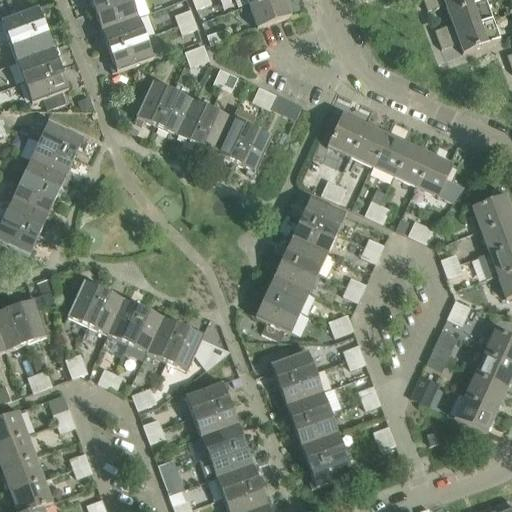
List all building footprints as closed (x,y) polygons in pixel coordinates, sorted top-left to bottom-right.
[(131,1),(130,0),(84,0),(86,3),(90,2),(94,15),(131,1)] [(209,0),(201,0),(192,4),(196,13),(212,7),(209,0)] [(290,19),(282,0),(269,0),(249,8),(257,31),(290,19)] [(445,8),(448,18),(486,4),(484,0),(438,0),(424,5),(428,15),(445,8)] [(138,21),(131,1),(94,15),(99,27),(96,29),(98,36),(138,21)] [(435,34),(438,43),(493,23),(486,4),(448,18),(452,27),(435,34)] [(0,46),(1,48),(9,45),(45,32),(40,20),(45,18),(42,10),(0,24),(0,46)] [(190,14),(175,20),(178,29),(194,23),(190,14)] [(145,41),(138,21),(98,36),(101,43),(105,42),(109,55),(145,41)] [(194,23),(178,29),(182,38),(197,32),(194,23)] [(501,44),(493,23),(438,43),(442,53),(459,46),(463,58),(501,44)] [(50,46),(45,32),(9,45),(16,65),(57,50),(55,44),(50,46)] [(206,40),(209,49),(225,43),(221,34),(206,40)] [(153,63),(145,41),(109,55),(114,68),(110,69),(113,78),(153,63)] [(204,49),(194,53),(200,68),(209,65),(204,49)] [(23,85),(60,72),(55,60),(60,58),(57,50),(16,65),(23,85)] [(194,53),(185,56),(190,72),(200,68),(194,53)] [(65,86),(60,72),(23,85),(31,107),(43,103),(47,114),(65,108),(61,96),(68,94),(72,92),(70,84),(65,86)] [(219,72),(212,87),(221,92),(228,77),(219,72)] [(228,77),(221,92),(230,96),(237,81),(228,77)] [(143,125),(156,130),(172,95),(152,86),(133,125),(141,129),(143,125)] [(258,91),(251,105),(260,109),(267,95),(258,91)] [(192,104),(172,95),(156,130),(169,136),(167,141),(174,144),(192,104)] [(267,95),(260,109),(269,113),(276,99),(267,95)] [(211,113),(192,104),(174,144),(181,147),(183,143),(195,148),(211,113)] [(231,122),(211,113),(195,148),(208,154),(206,159),(213,162),(231,122)] [(327,150),(349,160),(364,128),(342,118),(327,150)] [(250,131),(231,122),(213,162),(219,165),(221,161),(235,167),(250,131)] [(39,144),(75,161),(81,148),(84,150),(87,143),(48,125),(39,144)] [(386,138),(364,128),(349,160),(371,170),(386,138)] [(271,141),(250,131),(235,167),(247,172),(245,177),(253,180),(271,141)] [(371,170),(392,180),(407,148),(386,138),(371,170)] [(69,174),(75,161),(39,144),(30,164),(69,183),(73,176),(69,174)] [(429,159),(407,148),(392,180),(414,190),(429,159)] [(452,169),(429,159),(414,190),(438,201),(452,169)] [(66,190),(69,183),(30,164),(21,184),(56,200),(62,188),(66,190)] [(50,214),(56,200),(21,184),(12,203),(51,222),(54,215),(50,214)] [(328,184),(321,200),(330,204),(337,189),(328,184)] [(337,189),(330,204),(339,208),(346,193),(337,189)] [(481,233),(511,222),(511,218),(505,199),(472,211),(481,233)] [(306,209),(301,222),(336,238),(346,218),(306,200),(303,208),(306,209)] [(48,229),(51,222),(12,203),(3,223),(38,240),(44,227),(48,229)] [(372,205),(365,220),(374,224),(381,209),(372,205)] [(381,209),(374,224),(383,228),(390,213),(381,209)] [(327,258),(336,238),(301,222),(295,235),(291,233),(288,239),(327,258)] [(511,247),(511,222),(481,233),(489,256),(511,247)] [(33,252),(38,240),(3,223),(0,229),(0,247),(33,262),(36,254),(33,252)] [(415,225),(408,240),(417,244),(424,229),(415,225)] [(424,229),(417,244),(426,248),(433,233),(424,229)] [(318,277),(327,258),(288,239),(285,247),(288,248),(283,261),(318,277)] [(369,243),(365,252),(380,259),(384,250),(369,243)] [(497,279),(511,273),(511,247),(489,256),(497,279)] [(365,252),(360,261),(376,268),(380,259),(365,252)] [(456,258),(441,264),(444,273),(459,268),(456,258)] [(309,296),(318,277),(283,261),(277,273),(273,272),(270,278),(309,296)] [(459,268),(444,273),(448,283),(463,278),(459,268)] [(511,299),(511,273),(497,279),(506,302),(511,299)] [(300,316),(309,296),(270,278),(266,286),(270,288),(265,300),(300,316)] [(88,331),(104,296),(92,290),(94,285),(86,282),(68,321),(88,331)] [(351,282),(347,291),(362,298),(366,289),(351,282)] [(347,291),(342,300),(358,307),(362,298),(347,291)] [(117,302),(104,296),(88,331),(108,340),(126,300),(119,297),(117,302)] [(25,307),(13,312),(27,348),(47,341),(32,300),(24,303),(25,307)] [(126,300),(108,340),(127,349),(143,314),(131,308),(134,304),(126,300)] [(290,338),(300,316),(265,300),(259,313),(255,311),(251,320),(267,327),(262,338),(277,345),(281,343),(285,335),(290,338)] [(455,305),(451,314),(466,321),(471,312),(455,305)] [(0,341),(5,356),(27,348),(13,312),(0,316),(0,341)] [(157,320),(143,314),(127,349),(147,358),(166,318),(159,315),(157,320)] [(451,314),(447,323),(462,330),(466,321),(451,314)] [(167,367),(183,332),(171,326),(173,322),(166,318),(147,358),(167,367)] [(348,319),(338,323),(344,338),(353,335),(350,325),(348,319)] [(338,323),(329,326),(334,341),(344,338),(338,323)] [(195,338),(183,332),(167,367),(187,376),(206,337),(197,333),(195,338)] [(485,356),(511,367),(511,341),(495,334),(485,356)] [(436,348),(431,357),(446,364),(451,355),(436,348)] [(359,349),(343,355),(346,365),(362,359),(359,349)] [(273,376),(278,389),(315,375),(307,355),(266,370),(268,378),(273,376)] [(506,392),(511,379),(511,367),(485,356),(475,378),(506,392)] [(431,357),(427,367),(442,374),(446,364),(431,357)] [(80,358),(65,363),(68,373),(83,367),(80,358)] [(362,359),(346,365),(350,374),(366,368),(362,359)] [(83,367),(68,373),(72,382),(79,380),(87,377),(83,367)] [(46,374),(36,378),(42,394),(52,390),(46,374)] [(105,374),(98,388),(107,392),(114,378),(105,374)] [(322,395),(315,375),(278,389),(283,402),(278,404),(281,411),(322,395)] [(36,378),(27,382),(32,397),(42,394),(36,378)] [(114,378),(107,392),(116,396),(122,382),(114,378)] [(465,399),(496,414),(506,392),(475,378),(465,399)] [(421,379),(410,402),(425,409),(436,386),(421,379)] [(186,400),(193,421),(230,407),(225,394),(229,393),(226,385),(186,400)] [(5,390),(0,391),(0,403),(2,409),(11,405),(5,390)] [(374,390),(358,396),(362,405),(377,399),(374,390)] [(148,393),(132,398),(135,406),(151,400),(148,393)] [(330,416),(322,395),(281,411),(283,418),(288,416),(293,430),(330,416)] [(377,399),(362,405),(365,414),(381,409),(377,399)] [(486,437),(496,414),(465,399),(454,423),(486,437)] [(151,400),(135,406),(138,414),(154,408),(151,400)] [(235,421),(230,407),(193,421),(201,441),(241,426),(239,419),(235,421)] [(69,412),(53,418),(56,428),(72,422),(69,412)] [(0,422),(0,448),(27,439),(18,416),(0,422)] [(337,436),(330,416),(293,430),(298,443),(293,445),(296,452),(337,436)] [(72,422),(56,428),(60,437),(76,432),(72,422)] [(159,423),(143,429),(147,438),(163,432),(159,423)] [(201,441),(208,461),(245,448),(240,435),(244,433),(241,426),(201,441)] [(389,431),(373,437),(377,446),(392,440),(389,431)] [(163,432),(147,438),(150,448),(166,442),(163,432)] [(345,457),(337,436),(296,452),(299,459),(303,457),(308,471),(345,457)] [(427,439),(429,447),(430,450),(440,447),(436,436),(427,439)] [(35,461),(27,439),(0,448),(0,467),(2,473),(35,461)] [(392,440),(377,446),(380,455),(396,449),(392,440)] [(208,461),(198,465),(206,485),(216,481),(256,466),(254,460),(250,462),(245,448),(208,461)] [(353,478),(345,457),(308,471),(313,483),(308,485),(312,493),(353,478)] [(85,458),(69,463),(73,473),(88,467),(85,458)] [(43,483),(35,461),(2,473),(10,495),(43,483)] [(174,464),(158,469),(162,479),(177,473),(174,464)] [(216,481),(223,502),(259,488),(255,476),(259,475),(256,466),(216,481)] [(88,467),(73,473),(76,482),(92,476),(88,467)] [(177,473),(162,479),(169,499),(184,493),(177,473)] [(10,495),(16,511),(36,511),(42,510),(43,510),(52,507),(43,483),(10,495)] [(264,501),(259,488),(223,502),(226,511),(256,511),(271,507),(268,500),(264,501)] [(104,511),(102,503),(86,509),(87,511),(104,511)]
